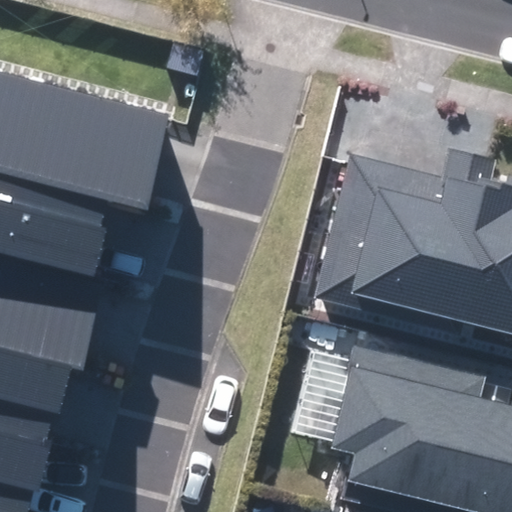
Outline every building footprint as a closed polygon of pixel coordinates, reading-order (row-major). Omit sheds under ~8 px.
[(0,163),(106,190),(141,199),(165,106),(0,63),(0,163)] [(511,168),(507,167),(504,177),(486,172),(492,150),(446,138),(439,166),(402,156),(347,142),(310,287),(511,338),(511,168)] [(0,243),(87,266),(106,190),(0,163),(0,243)] [(0,337),(65,353),(79,356),(101,268),(87,266),(0,243),(0,337)] [(330,491),(411,511),(511,511),(511,388),(510,397),(474,388),(479,366),(348,332),(320,440),(342,445),(330,491)] [(0,414),(40,425),(46,398),(52,400),(65,353),(0,337),(0,414)] [(0,498),(19,504),(25,478),(31,479),(44,425),(40,425),(0,414),(0,498)] [(0,511),(24,511),(26,507),(19,504),(0,498),(0,511)]
